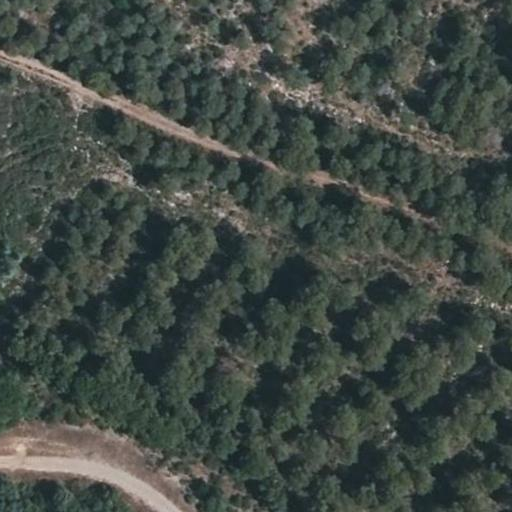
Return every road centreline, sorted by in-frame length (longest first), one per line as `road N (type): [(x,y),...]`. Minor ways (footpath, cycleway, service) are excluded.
road 1 (track): [(511,245),(0,52)]
road 2 (track): [(0,467),(122,474),(172,511)]
